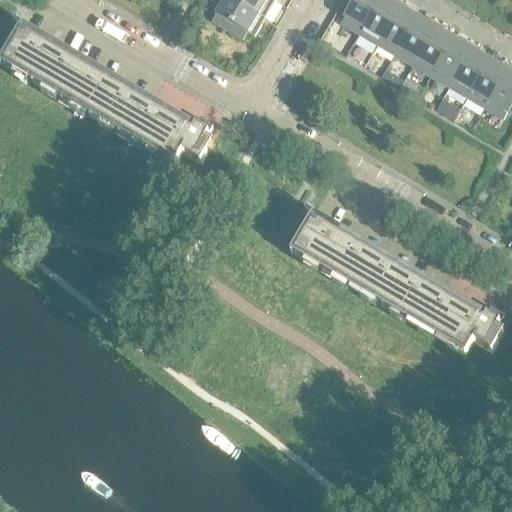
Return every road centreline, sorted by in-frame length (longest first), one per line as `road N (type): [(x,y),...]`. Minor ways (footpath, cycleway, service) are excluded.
road 1 (residential): [(511,261),(253,110)]
road 2 (residential): [(253,110),(65,0)]
road 3 (residential): [(253,110),(316,0)]
